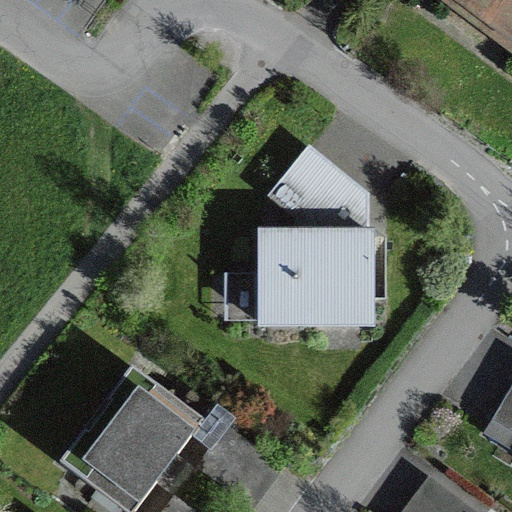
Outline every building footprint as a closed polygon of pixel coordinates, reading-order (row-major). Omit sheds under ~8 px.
[(511,0),(449,0),(511,46),(511,0)] [(269,199),(317,238),(336,238),(366,201),(333,175),(306,152),(269,199)] [(258,238),(258,328),(313,328),(313,323),(369,323),(368,238),(336,238),(317,238),(258,238)] [(99,498),(117,511),(133,511),(154,485),(151,484),(172,456),(175,458),(200,423),(129,370),(103,404),(126,421),(105,449),(82,432),(57,466),(99,498)] [(511,385),(489,424),(511,438),(511,385)] [(254,511),(282,475),(228,436),(200,475),(249,511),(254,511)]
